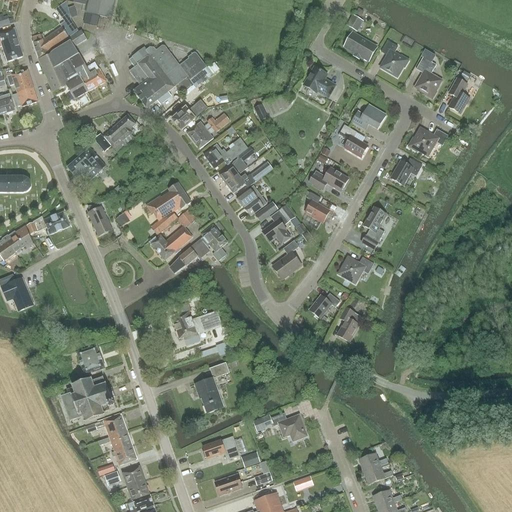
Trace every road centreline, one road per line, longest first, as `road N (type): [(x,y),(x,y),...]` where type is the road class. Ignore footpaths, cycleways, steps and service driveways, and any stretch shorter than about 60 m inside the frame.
road 1 (residential): [(279,321),(319,271),(409,104)]
road 2 (unclassified): [(279,321),(259,292),(243,232),(157,120)]
road 3 (tertiary): [(188,511),(112,299)]
road 4 (residential): [(409,104),(313,47),(341,0)]
road 5 (unclassified): [(374,378),(425,395),(511,392)]
road 6 (tertiary): [(53,124),(25,35),(31,0)]
road 7 (tertiary): [(94,256),(51,135)]
